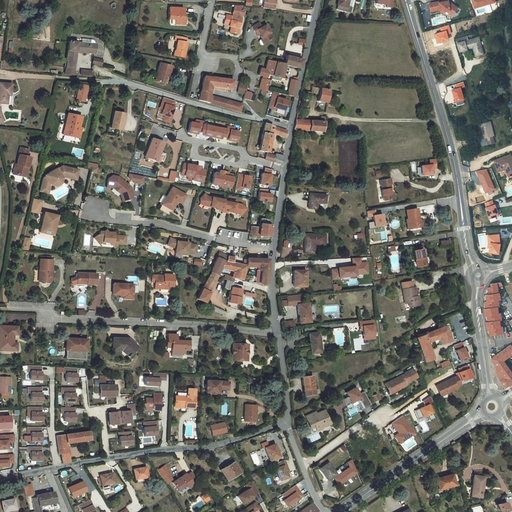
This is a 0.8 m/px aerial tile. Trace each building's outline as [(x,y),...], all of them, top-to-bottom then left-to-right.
[(265,0),(264,8),(276,10),(277,3),(276,3),(276,0),(265,0)] [(495,2),(494,0),(471,0),(475,8),(495,2)] [(439,1),(430,3),(431,11),(440,10),(441,12),(446,11),(450,10),(453,13),(457,7),(453,4),(449,5),(448,1),(439,3),(439,1)] [(348,6),(340,4),(338,9),(351,12),(353,6),(348,5),(348,6)] [(237,17),(241,18),(242,16),(243,11),(239,10),(240,5),(236,5),(234,13),(236,14),(237,16),(237,17)] [(170,18),(173,19),(176,19),(176,24),(187,24),(187,17),(185,17),(185,13),(185,8),(170,8),(170,18)] [(233,16),(227,15),(225,24),(230,25),(229,26),(232,27),(231,32),(239,33),(242,18),(241,18),(237,17),(233,16)] [(259,34),(262,38),(264,43),(273,38),(265,25),(262,27),(260,23),(253,27),(257,35),(259,34)] [(449,40),(447,34),(451,33),(449,26),(440,28),(442,32),(435,34),(437,44),(449,40)] [(186,38),(176,36),(175,40),(176,41),(174,55),(184,57),(185,52),(183,52),(185,42),(186,38)] [(63,74),(72,74),(74,50),(94,52),(94,43),(90,43),(90,42),(90,41),(89,40),(89,39),(88,39),(87,38),(80,38),(80,42),(66,41),(65,61),(63,74)] [(464,42),(466,49),(466,50),(473,49),(476,58),(483,56),(478,39),(464,42)] [(457,45),(458,51),(466,49),(464,42),(457,45)] [(276,59),(275,63),(275,64),(285,66),(301,69),(303,61),(286,58),(286,61),(276,59)] [(275,64),(268,62),(265,71),(261,70),(259,77),(264,78),(263,81),(262,80),(260,89),(268,91),(271,82),(266,81),(267,76),(272,77),(275,64)] [(174,66),(162,63),(157,81),(166,83),(168,76),(169,73),(172,74),(174,66)] [(272,77),(282,80),(285,66),(275,64),(272,77)] [(200,92),(198,101),(240,112),(242,105),(209,96),(211,86),(233,89),(235,80),(203,75),(202,85),(203,88),(202,93),(200,92)] [(297,87),(299,80),(294,79),(293,82),(291,81),(288,95),(295,97),(297,87)] [(13,84),(0,82),(0,102),(9,103),(9,95),(9,92),(12,92),(13,84)] [(90,86),(81,83),(78,99),(86,101),(90,86)] [(247,86),(240,84),(238,93),(245,94),(246,91),(247,86)] [(461,102),(458,90),(462,89),(461,84),(453,86),(455,91),(450,92),(453,104),(461,102)] [(331,91),(322,89),(320,101),(329,103),(331,91)] [(250,93),(246,91),(245,94),(244,99),(253,101),(255,95),(250,94),(250,93)] [(274,109),(274,108),(285,111),(287,100),(277,98),(278,93),(273,92),(269,108),(274,109)] [(174,108),(172,108),(174,102),(163,99),(161,105),(164,106),(162,116),(166,117),(165,122),(171,124),(173,119),(171,118),(173,112),(173,110),(174,108)] [(126,114),(116,112),(112,128),(124,130),(126,119),(125,118),(126,114)] [(64,135),(78,138),(80,128),(83,117),(69,114),(64,135)] [(298,120),(295,131),(325,132),(326,122),(298,120)] [(237,141),(239,131),(234,130),(234,127),(227,126),(227,128),(203,125),(203,122),(196,121),(196,124),(191,123),(189,134),(198,135),(198,133),(205,134),(205,136),(222,139),(222,136),(229,137),(229,140),(237,141)] [(266,123),(261,147),(261,151),(268,152),(272,133),(287,138),(288,130),(266,123)] [(490,138),(486,125),(474,129),(478,141),(481,140),(483,147),(490,145),(488,138),(490,138)] [(165,144),(153,139),(146,158),(156,162),(159,153),(161,154),(165,144)] [(16,163),(14,173),(25,175),(27,165),(29,165),(31,156),(20,154),(18,164),(16,163)] [(275,162),(276,156),(267,154),(266,160),(275,162)] [(284,165),(285,156),(277,154),(276,156),(275,162),(284,165)] [(500,162),(492,164),(495,171),(500,169),(500,171),(503,170),(506,178),(511,175),(511,168),(511,166),(508,157),(499,160),(500,162)] [(433,176),(433,170),(437,170),(436,161),(431,161),(431,167),(422,167),(422,176),(433,176)] [(96,173),(97,163),(87,163),(87,168),(91,169),(91,172),(96,173)] [(205,170),(200,169),(201,166),(185,164),(183,175),(190,176),(190,179),(203,181),(205,170)] [(44,178),(42,190),(48,192),(50,185),(51,184),(51,185),(63,178),(62,176),(64,174),(71,175),(72,169),(79,170),(79,169),(62,166),(57,169),(45,176),(46,177),(44,178)] [(273,175),(271,174),(273,170),(266,168),(264,174),(263,174),(262,184),(272,185),(273,175)] [(64,174),(62,176),(63,178),(64,177),(77,180),(79,170),(72,169),(71,175),(64,174)] [(485,194),(488,193),(489,195),(493,193),(492,190),(495,189),(486,170),(476,172),(485,194)] [(214,185),(232,188),(234,175),(229,174),(230,172),(221,171),(220,174),(215,173),(214,185)] [(251,175),(239,174),(237,189),(244,190),(245,187),(249,188),(251,175)] [(143,177),(130,175),(129,178),(134,183),(143,185),(143,177)] [(108,179),(107,186),(116,187),(122,192),(125,201),(131,199),(133,195),(131,187),(128,185),(128,184),(127,184),(118,177),(112,177),(108,179)] [(56,186),(62,182),(63,178),(51,185),(56,186)] [(392,185),(391,179),(380,181),(381,186),(382,186),(383,190),(382,190),(383,200),(392,199),(392,194),(390,194),(390,189),(391,189),(391,185),(392,185)] [(48,192),(42,190),(42,192),(50,193),(51,185),(51,184),(50,185),(48,192)] [(116,187),(107,186),(107,188),(115,189),(120,194),(123,202),(125,201),(122,192),(116,187)] [(186,194),(173,187),(163,204),(169,208),(170,205),(175,207),(178,201),(182,203),(186,194)] [(273,194),(261,193),(260,201),(272,202),(273,194)] [(247,209),(242,205),(237,204),(237,202),(230,200),(230,202),(225,201),(225,200),(220,199),(220,197),(213,196),(213,198),(208,197),(205,194),(201,199),(205,203),(211,204),(211,207),(215,208),(216,206),(218,207),(218,208),(217,210),(223,211),(223,212),(228,213),(228,212),(228,210),(231,211),(231,212),(235,213),(235,210),(239,211),(243,214),(247,209)] [(42,201),(33,199),(31,212),(40,214),(42,201)] [(324,208),(325,200),(307,199),(306,215),(314,215),(314,208),(324,208)] [(498,216),(492,201),(482,204),(488,219),(498,216)] [(408,211),(410,220),(412,220),(413,229),(423,227),(423,221),(419,219),(419,218),(420,217),(419,209),(408,211)] [(383,215),(377,215),(376,210),(368,211),(369,217),(374,216),(375,227),(384,226),(383,215)] [(57,217),(44,214),(40,234),(54,237),(57,217)] [(511,221),(511,216),(501,219),(502,225),(511,222),(511,221)] [(260,224),(259,227),(254,227),(252,235),(260,236),(260,235),(270,236),(271,225),(262,224),(260,224)] [(125,244),(126,236),(113,235),(113,232),(109,232),(108,233),(107,232),(105,230),(103,232),(100,232),(100,235),(98,235),(94,238),(100,245),(103,242),(108,242),(110,245),(113,245),(115,247),(118,245),(118,243),(125,244)] [(499,234),(487,235),(488,245),(487,254),(498,255),(499,244),(499,234)] [(176,239),(169,236),(166,244),(169,245),(170,242),(175,243),(175,246),(175,251),(187,252),(187,250),(196,251),(196,241),(187,241),(187,240),(175,240),(176,239)] [(25,239),(23,251),(29,251),(31,240),(25,239)] [(325,250),(325,241),(307,240),(307,260),(316,260),(316,250),(325,250)] [(216,263),(213,269),(220,272),(230,275),(231,275),(234,277),(235,272),(243,275),(244,269),(245,262),(246,257),(243,256),(243,260),(233,258),(235,252),(221,249),(221,252),(220,254),(219,257),(218,260),(216,263)] [(424,249),(415,251),(416,260),(418,259),(419,267),(428,265),(426,257),(425,257),(424,249)] [(270,254),(246,254),(246,257),(245,262),(258,262),(258,265),(261,265),(262,279),(268,281),(270,268),(270,254)] [(40,260),(40,271),(43,271),(42,282),(52,283),(52,261),(47,260),(47,257),(41,257),(41,260),(40,260)] [(354,271),(361,270),(360,264),(352,264),(353,273),(355,273),(354,271)] [(199,296),(207,300),(220,272),(213,269),(199,296)] [(342,274),(342,277),(338,277),(332,278),(333,286),(343,285),(343,287),(350,286),(350,284),(356,283),(356,282),(368,280),(367,269),(361,270),(354,271),(355,273),(353,273),(342,274)] [(79,273),(79,277),(78,282),(88,283),(88,284),(98,284),(98,274),(79,273)] [(175,276),(165,275),(164,276),(164,280),(162,280),(162,276),(153,275),(153,282),(156,282),(156,289),(161,289),(161,288),(169,288),(169,287),(174,287),(175,276)] [(233,281),(234,277),(231,275),(230,275),(226,283),(232,285),(231,290),(240,292),(242,283),(233,281)] [(307,294),(306,277),(294,278),(294,294),(307,294)] [(414,296),(413,288),(412,281),(402,283),(403,289),(404,301),(409,300),(409,303),(410,307),(420,305),(419,296),(414,296)] [(126,284),(113,283),(113,293),(119,293),(123,294),(122,296),(122,298),(132,298),(133,287),(126,286),(126,284)] [(487,329),(488,336),(502,333),(501,327),(500,328),(498,320),(501,320),(499,314),(497,314),(496,307),(498,307),(497,301),(499,300),(496,283),(486,284),(487,294),(484,295),(485,302),(483,302),(484,309),(482,309),(483,316),(485,316),(486,322),(484,323),(485,330),(487,329)] [(240,292),(231,290),(230,300),(234,300),(235,299),(239,300),(240,292)] [(207,300),(199,296),(197,300),(228,313),(228,309),(207,300)] [(299,311),(298,310),(302,309),(301,302),(289,303),(290,312),(299,311)] [(300,311),(301,322),(303,321),(304,325),(302,325),(303,330),(307,329),(307,328),(310,328),(310,329),(313,328),(312,319),(311,320),(311,316),(312,316),(310,310),(302,311),(300,311)] [(361,332),(363,332),(364,336),(365,345),(376,343),(374,330),(372,330),(371,325),(360,327),(361,332)] [(18,327),(0,326),(0,336),(2,337),(2,350),(18,351),(18,343),(14,343),(14,334),(18,334),(18,327)] [(449,327),(435,332),(438,339),(444,337),(447,345),(455,343),(449,327)] [(435,332),(416,339),(419,346),(422,345),(425,353),(423,354),(424,357),(426,356),(427,361),(435,358),(429,342),(438,339),(435,332)] [(170,334),(170,342),(174,343),(174,347),(173,353),(184,353),(186,353),(186,350),(191,350),(192,341),(184,341),(184,342),(179,342),(179,340),(179,335),(170,334)] [(73,340),(68,340),(67,357),(87,358),(87,339),(73,338),(73,340)] [(130,339),(115,338),(115,350),(125,350),(129,354),(128,355),(129,356),(138,346),(130,339)] [(325,358),(322,339),(312,340),(315,359),(325,358)] [(469,359),(463,342),(454,346),(461,363),(469,359)] [(240,345),(235,344),(235,345),(234,355),(234,360),(240,360),(240,362),(245,362),(245,360),(249,361),(249,345),(245,344),(244,343),(240,343),(240,345)] [(511,349),(493,363),(500,372),(497,374),(501,384),(507,394),(511,390),(511,374),(510,372),(506,366),(511,361),(511,349)] [(42,380),(43,367),(29,366),(29,372),(32,372),(32,380),(42,380)] [(470,368),(460,373),(464,382),(474,377),(470,368)] [(78,383),(79,369),(65,369),(65,374),(68,374),(68,383),(78,383)] [(160,386),(161,379),(165,380),(166,374),(154,373),(154,378),(147,378),(147,385),(160,386)] [(388,389),(392,397),(400,393),(400,395),(410,390),(409,389),(413,386),(420,381),(415,373),(407,377),(408,378),(388,389)] [(437,386),(441,395),(448,392),(449,393),(458,389),(457,387),(462,385),(457,376),(437,386)] [(11,379),(0,378),(0,385),(0,384),(0,395),(10,395),(11,379)] [(94,378),(89,378),(90,391),(94,391),(95,394),(100,394),(110,394),(110,383),(100,383),(100,378),(94,378)] [(221,380),(208,380),(208,385),(206,385),(206,389),(208,389),(207,394),(212,394),(212,395),(217,396),(217,394),(221,394),(221,389),(230,390),(230,381),(221,381),(221,380)] [(317,383),(306,384),(308,402),(319,401),(317,383)] [(43,401),(43,388),(30,387),(30,393),(32,393),(32,401),(43,401)] [(76,402),(76,388),(62,388),(62,393),(65,393),(65,401),(76,402)] [(354,388),(344,393),(349,404),(360,399),(354,388)] [(187,397),(196,397),(197,389),(189,389),(189,395),(187,395),(187,397)] [(162,393),(154,393),(154,399),(147,398),(146,403),(145,404),(148,410),(151,408),(153,408),(155,410),(161,410),(162,393)] [(177,396),(176,404),(186,405),(186,407),(196,408),(196,397),(187,397),(177,396)] [(363,407),(368,405),(365,398),(360,400),(363,407)] [(342,412),(341,407),(345,406),(343,402),(334,405),(337,414),(342,412)] [(132,423),(131,416),(136,415),(134,404),(127,405),(128,411),(110,413),(111,425),(132,423)] [(255,422),(256,405),(245,405),(244,421),(255,422)] [(427,405),(417,409),(421,418),(431,414),(427,405)] [(43,421),(43,407),(30,407),(30,413),(32,413),(32,421),(43,421)] [(76,421),(76,407),(63,407),(62,413),(65,413),(65,421),(76,421)] [(309,421),(315,432),(320,431),(320,433),(325,431),(326,432),(331,429),(328,423),(331,422),(328,414),(320,418),(320,419),(318,420),(317,417),(309,421)] [(414,434),(401,416),(390,424),(397,433),(393,436),(399,445),(414,434)] [(11,417),(0,417),(0,428),(11,428),(11,417)] [(146,436),(159,435),(157,421),(144,422),(144,427),(146,427),(146,436)] [(227,433),(225,422),(211,425),(213,436),(227,433)] [(42,442),(42,428),(29,428),(29,433),(31,433),(31,441),(42,442)] [(62,454),(64,464),(72,462),(69,443),(91,439),(90,431),(57,436),(60,455),(62,454)] [(119,440),(121,439),(121,445),(134,444),(134,436),(132,436),(131,431),(119,433),(119,440)] [(0,435),(0,449),(10,449),(9,442),(12,442),(12,435),(0,435)] [(276,444),(266,448),(271,460),(281,457),(276,444)] [(43,460),(43,447),(30,446),(29,452),(32,452),(32,460),(43,460)] [(0,466),(9,466),(9,463),(13,463),(13,455),(0,455),(0,466)] [(286,461),(276,465),(278,469),(275,470),(280,482),(288,479),(287,475),(285,471),(289,469),(286,461)] [(348,462),(351,468),(334,479),(339,486),(358,473),(352,461),(348,462)] [(222,470),(227,480),(241,472),(235,462),(222,470)] [(164,470),(160,463),(154,467),(158,474),(164,470)] [(330,463),(321,469),(329,481),(338,474),(330,463)] [(144,475),(143,464),(131,467),(132,475),(138,473),(138,476),(139,476),(144,475)] [(169,476),(164,470),(158,474),(162,480),(169,476)] [(181,471),(169,479),(174,488),(182,483),(183,484),(185,485),(189,482),(189,481),(193,478),(188,471),(184,474),(183,473),(181,471)] [(113,473),(101,476),(103,486),(115,483),(113,473)] [(454,475),(438,479),(441,490),(457,485),(454,475)] [(487,478),(476,476),(473,497),(481,499),(483,486),(485,486),(487,478)] [(255,487),(249,477),(242,481),(245,485),(233,492),(237,499),(244,495),(250,492),(249,491),(255,487)] [(80,480),(67,486),(72,497),(79,494),(79,492),(85,489),(80,480)] [(32,484),(24,486),(27,497),(34,495),(32,484)] [(302,499),(301,498),(303,496),(296,485),(282,495),(286,500),(284,501),(289,508),(302,499)] [(40,506),(53,504),(50,493),(37,496),(38,498),(32,499),(34,507),(40,506)] [(251,498),(240,505),(243,509),(237,511),(250,511),(249,508),(255,505),(251,498)] [(13,501),(5,503),(6,511),(7,511),(20,510),(18,499),(13,499),(13,501)] [(82,511),(83,510),(83,511),(95,511),(93,506),(94,505),(91,501),(80,506),(82,511)] [(318,511),(313,504),(313,503),(299,511),(318,511)] [(507,503),(499,505),(501,511),(504,511),(510,510),(507,503)]
